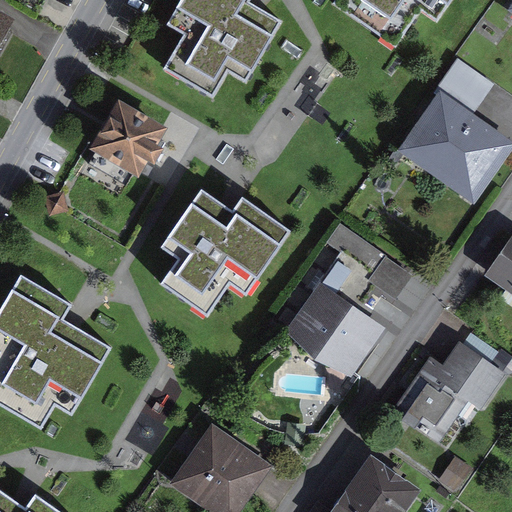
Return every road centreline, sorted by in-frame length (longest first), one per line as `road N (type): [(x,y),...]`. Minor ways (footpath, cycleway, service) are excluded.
road 1 (residential): [(511,192),(286,511)]
road 2 (tertiary): [(98,0),(0,175)]
